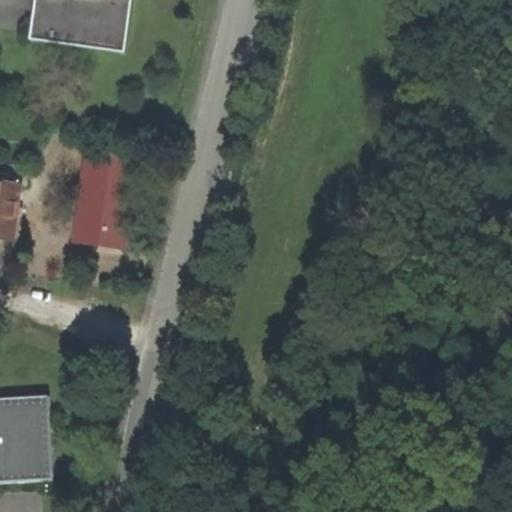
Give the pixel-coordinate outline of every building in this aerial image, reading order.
[(37,0),(32,41),(127,55),(133,0),(37,0)] [(138,157),(90,150),(78,241),(126,248),(138,157)] [(0,162),(0,183),(20,185),(22,165),(0,162)] [(0,238),(15,240),(20,185),(0,183),(0,238)] [(0,484),(54,482),(51,398),(0,400),(0,484)]
